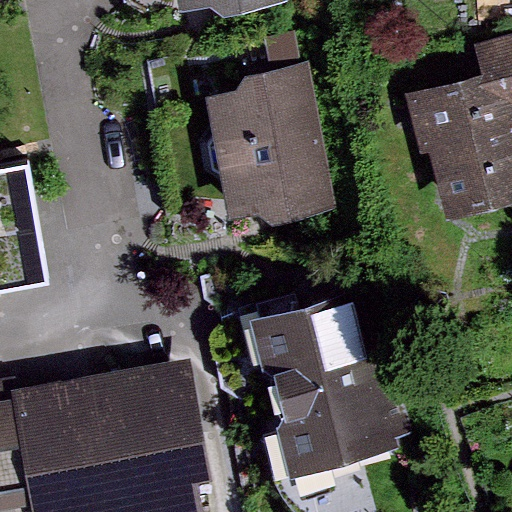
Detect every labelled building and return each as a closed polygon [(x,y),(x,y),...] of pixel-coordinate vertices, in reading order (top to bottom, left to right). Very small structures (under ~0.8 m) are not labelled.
[(194,0),(196,9),(224,3),(242,16),(285,8),(283,0),(194,0)] [(491,73),(420,91),(456,226),(511,211),(511,34),(483,43),(491,73)] [(246,95),(214,100),(232,210),(266,204),(287,218),(333,209),(306,64),(259,73),(246,95)] [(42,165),(0,171),(0,284),(61,274),(42,165)] [(301,307),(264,316),(303,468),(399,443),(360,292),(301,307)] [(0,506),(38,499),(40,511),(198,511),(171,369),(22,397),(25,410),(0,415),(0,506)]
